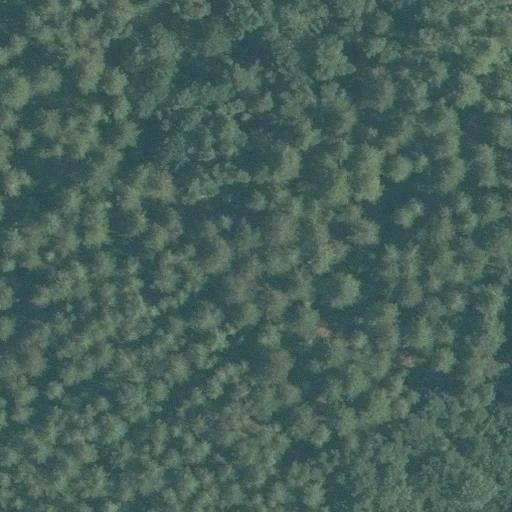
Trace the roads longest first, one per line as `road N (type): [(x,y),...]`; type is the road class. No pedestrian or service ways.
road 1 (track): [(184,219),(320,511)]
road 2 (track): [(75,0),(184,219)]
